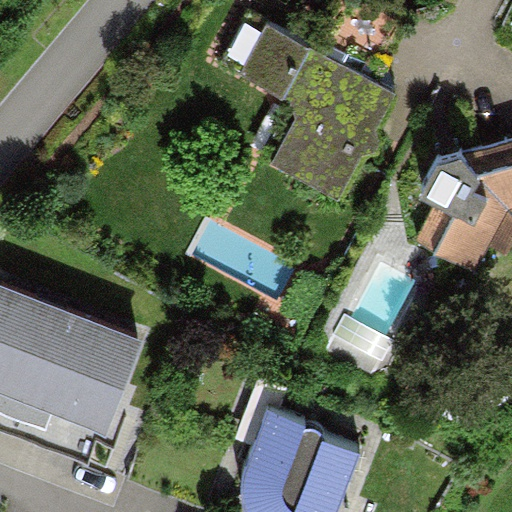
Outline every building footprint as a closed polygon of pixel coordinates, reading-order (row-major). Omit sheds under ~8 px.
[(392,79),(265,12),(239,63),(286,86),(297,105),(271,152),(341,190),(393,95),(392,79)] [(440,182),(414,229),(477,258),(485,240),(506,249),(511,236),(511,142),(481,152),(460,131),(440,143),(424,173),(440,182)] [(144,322),(0,263),(0,422),(89,460),(108,412),(144,322)] [(455,382),(437,407),(461,423),(511,409),(511,406),(511,377),(501,372),(455,382)] [(334,511),(367,437),(270,396),(240,465),(245,497),(254,511),(334,511)]
